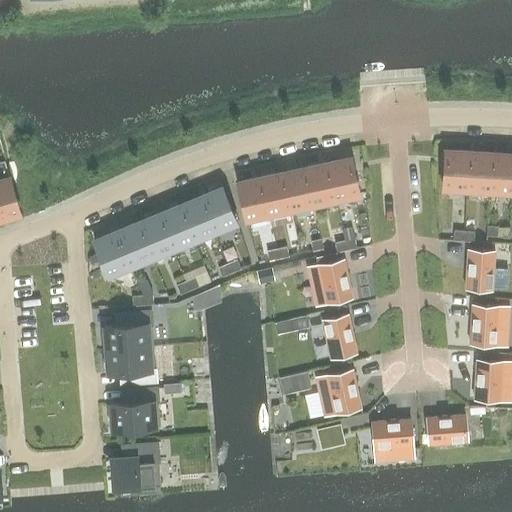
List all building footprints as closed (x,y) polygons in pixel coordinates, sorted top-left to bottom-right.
[(467,189),(470,151),(456,150),(456,151),(446,150),(446,159),(445,159),(444,188),(467,189)] [(490,191),(492,153),(470,151),(467,189),(490,191)] [(511,191),(511,153),(492,153),(490,191),(511,191)] [(341,160),(341,159),(329,162),(337,199),(360,194),(353,166),(351,157),(341,160)] [(337,199),(329,162),(306,167),(314,204),(337,199)] [(314,204),(306,167),(284,172),(292,209),(314,204)] [(292,209),(284,172),(262,177),(270,214),(292,209)] [(0,219),(21,213),(10,177),(0,179),(0,219)] [(270,214),(262,177),(239,182),(247,219),(270,214)] [(237,222),(223,187),(201,196),(215,231),(237,222)] [(215,231),(201,196),(180,205),(194,240),(215,231)] [(194,240),(180,205),(159,214),(173,249),(194,240)] [(173,249),(159,214),(138,222),(152,257),(173,249)] [(152,257),(138,222),(117,231),(131,266),(152,257)] [(488,225),(488,235),(498,236),(498,226),(488,225)] [(464,241),(465,231),(455,230),(454,240),(464,241)] [(131,266),(117,231),(105,236),(95,240),(100,252),(99,252),(109,275),(131,266)] [(475,231),(465,231),(464,241),(474,241),(475,231)] [(312,241),(314,251),(324,248),(322,238),(312,241)] [(355,238),(345,240),(348,250),(357,247),(355,238)] [(348,250),(345,240),(335,242),(338,252),(348,250)] [(287,246),(277,248),(280,258),(289,256),(287,246)] [(280,258),(277,248),(268,250),(270,260),(280,258)] [(495,250),(468,249),(466,287),(493,289),(495,250)] [(318,264),(319,265),(308,267),(311,281),(322,279),(327,302),(353,296),(345,258),(318,264)] [(242,268),(238,259),(228,263),(232,272),(242,268)] [(232,272),(228,263),(219,267),(223,276),(232,272)] [(259,283),(267,281),(275,280),(272,268),(257,271),(258,277),(259,283)] [(200,286),(196,277),(186,281),(190,290),(200,286)] [(190,290),(186,281),(177,285),(181,294),(190,290)] [(153,294),(143,295),(144,305),(154,304),(153,294)] [(144,305),(143,295),(133,296),(134,306),(144,305)] [(497,344),(499,320),(509,321),(510,307),(500,306),(500,305),(473,304),(470,343),(497,344)] [(112,325),(106,326),(106,337),(107,349),(155,346),(152,310),(126,312),(127,324),(112,325)] [(323,319),(331,357),(357,351),(349,314),(323,319)] [(294,330),(310,326),(307,315),(291,318),(294,330)] [(157,381),(155,346),(107,349),(109,373),(130,371),(131,383),(157,381)] [(511,385),(503,385),(504,361),(477,359),(475,398),(502,399),(511,399),(511,385)] [(327,375),(317,378),(320,391),(330,389),(335,412),(362,407),(353,369),(327,375)] [(284,395),(311,389),(307,371),(280,377),(284,395)] [(165,383),(165,393),(182,392),(181,382),(165,383)] [(112,413),(114,430),(161,426),(158,387),(132,389),(133,401),(118,403),(112,403),(113,413),(112,413)] [(466,414),(427,417),(429,444),(468,441),(466,414)] [(373,421),(375,448),(376,461),(415,458),(414,445),(411,418),(373,421)] [(320,443),(344,438),(341,424),(317,429),(320,443)] [(112,465),(114,485),(139,483),(139,488),(162,486),(158,442),(132,444),(133,456),(118,457),(118,458),(112,458),(113,465),(112,465)]
